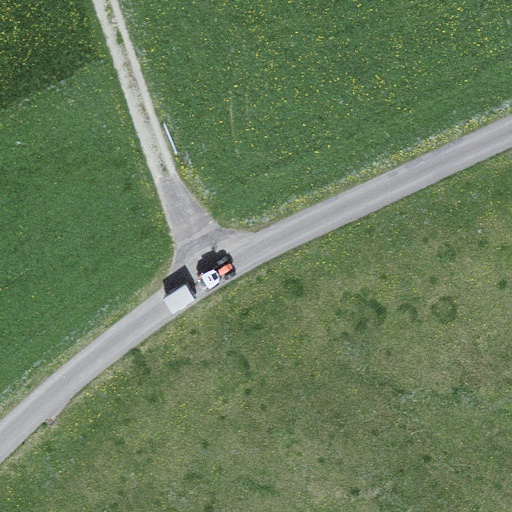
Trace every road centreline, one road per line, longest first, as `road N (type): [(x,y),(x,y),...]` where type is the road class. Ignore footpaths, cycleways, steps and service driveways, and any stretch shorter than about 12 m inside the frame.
road 1 (unclassified): [(511,130),(203,280),(106,346),(0,440)]
road 2 (track): [(108,0),(203,280)]
